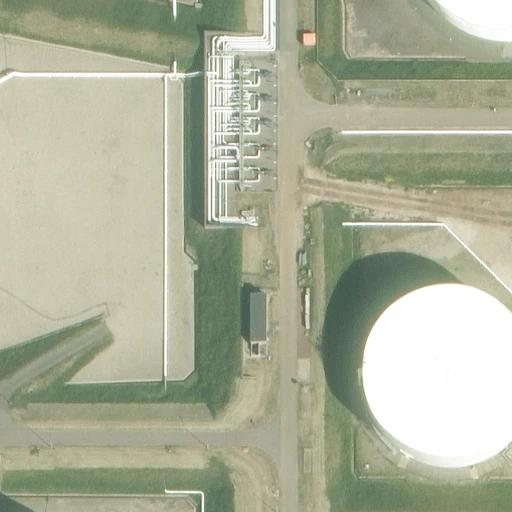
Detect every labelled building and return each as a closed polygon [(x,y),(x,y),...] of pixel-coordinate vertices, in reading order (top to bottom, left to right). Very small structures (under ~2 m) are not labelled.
[(511,0),(426,0),(453,30),(511,44),(511,0)] [(168,72),(0,84),(0,204),(39,202),(40,214),(63,212),(64,217),(96,215),(93,182),(116,181),(115,175),(139,173),(139,171),(167,169),(165,146),(184,144),(180,86),(169,87),(168,72)] [(511,253),(511,216),(493,207),(478,236),(511,253)] [(404,459),(458,470),(507,449),(511,440),(511,320),(482,296),(438,292),(389,316),(362,354),(366,413),(404,459)] [(250,298),(250,346),(266,346),(266,298),(250,298)]
